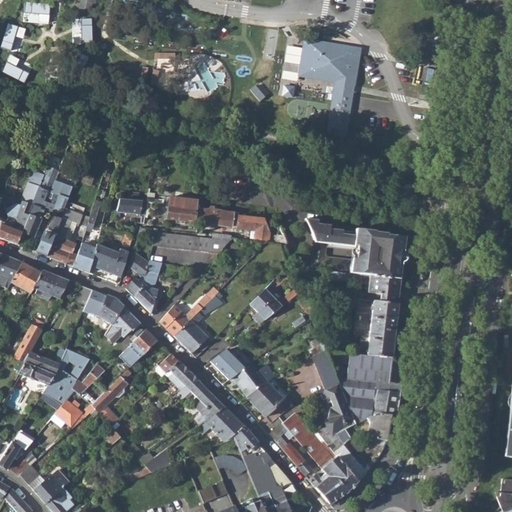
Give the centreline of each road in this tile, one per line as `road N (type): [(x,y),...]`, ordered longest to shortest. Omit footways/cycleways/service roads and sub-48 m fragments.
road 1 (secondary): [(461,0),(411,458)]
road 2 (residential): [(324,511),(127,301),(0,246)]
